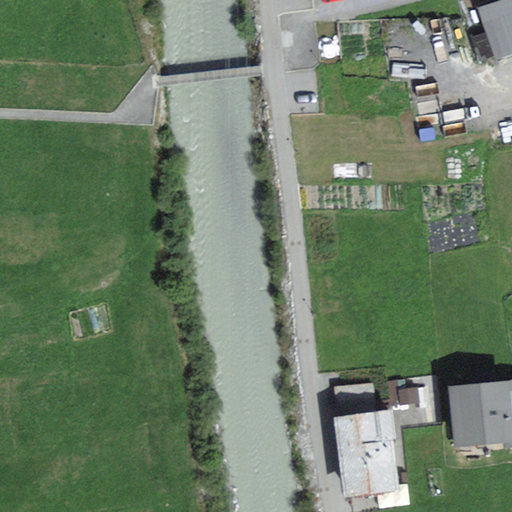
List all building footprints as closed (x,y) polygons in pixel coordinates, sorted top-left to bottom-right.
[(511,0),(500,0),(473,10),(491,61),(511,53),(511,0)] [(343,70),(387,69),(385,17),(341,19),(343,70)] [(511,383),(443,390),(448,451),(511,445),(511,383)] [(398,384),(398,400),(421,400),(421,385),(398,384)] [(385,415),(331,422),(341,504),(395,498),(385,415)]
